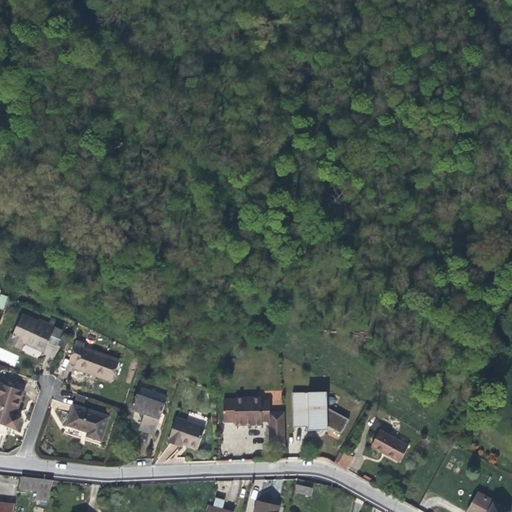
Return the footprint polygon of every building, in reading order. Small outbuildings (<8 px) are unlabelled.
[(9,297),(1,295),(0,298),(0,307),(5,309),(9,298),(9,297)] [(44,351),(48,341),(57,323),(51,320),(49,323),(41,319),(40,322),(24,315),(14,335),(12,334),(8,342),(22,349),(24,343),(32,346),(44,351)] [(58,321),(57,323),(48,341),(58,346),(67,325),(58,321)] [(69,362),(77,365),(83,347),(84,344),(77,341),(69,362)] [(83,347),(77,365),(95,371),(94,375),(112,381),(119,360),(83,347)] [(95,371),(77,365),(75,368),(84,371),(94,375),(95,371)] [(0,422),(17,428),(20,417),(15,416),(19,406),(23,392),(0,383),(0,422)] [(327,393),(293,394),(294,428),(310,427),(328,427),(327,409),(327,393)] [(155,435),(165,405),(149,399),(148,398),(146,397),(144,398),(137,395),(131,410),(139,413),(144,415),(139,429),(155,435)] [(263,422),(270,422),(270,414),(269,401),(261,401),(261,398),(235,398),(235,399),(223,400),(224,422),(235,422),(236,426),(248,425),(263,425),(263,422)] [(109,417),(74,405),(67,425),(78,428),(88,432),(87,436),(101,441),(109,417)] [(349,420),(327,409),(328,427),(342,434),(349,420)] [(270,414),(270,422),(271,447),(285,447),(285,413),(270,414)] [(205,428),(177,418),(168,442),(182,447),(183,444),(187,445),(198,449),(205,428)] [(404,466),(413,450),(385,434),(376,450),(390,458),(404,466)] [(348,470),(353,456),(339,451),(334,465),(348,470)] [(47,501),(53,481),(22,477),(19,489),(37,491),(36,500),(47,501)] [(297,484),(295,492),(311,496),(313,488),(297,484)] [(468,511),(487,511),(493,502),(478,494),(468,511)] [(214,508),(221,509),(223,502),(216,500),(214,508)] [(0,502),(0,511),(13,511),(14,505),(0,502)] [(255,511),(282,511),(284,508),(271,505),(258,502),(255,511)] [(509,511),(510,511),(493,502),(487,511),(509,511)]
